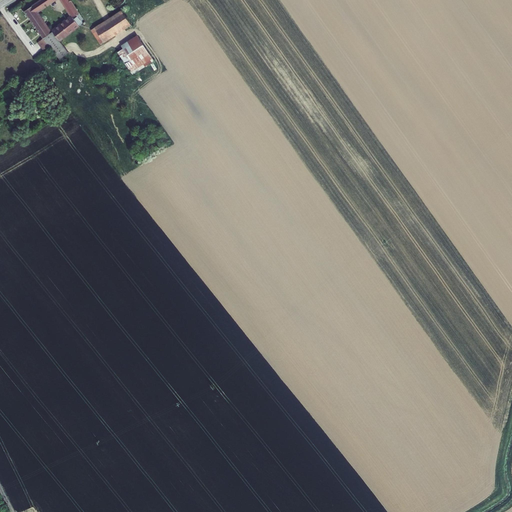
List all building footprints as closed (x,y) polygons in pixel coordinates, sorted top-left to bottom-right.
[(40,0),(33,6),(36,12),(53,0),(61,0),(71,16),(50,32),(50,31),(43,37),(50,47),(60,59),(69,52),(59,41),(79,25),(73,18),(79,14),(70,0),(40,0)] [(43,37),(50,31),(36,12),(33,6),(25,11),(43,37)] [(91,31),(100,45),(131,25),(121,11),(91,31)] [(137,36),(121,46),(124,49),(118,53),(132,74),(154,61),(137,36)] [(45,51),(50,47),(43,37),(37,42),(45,51)]
